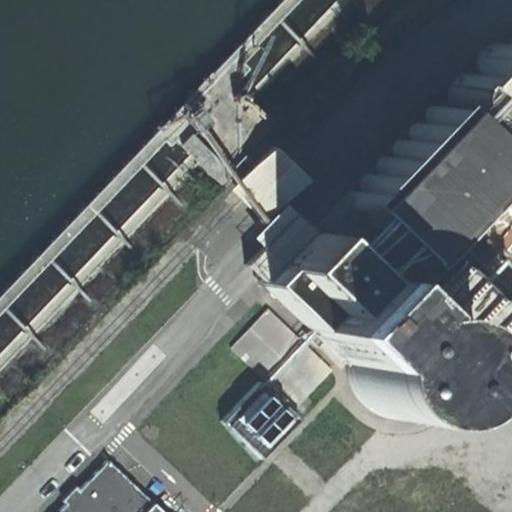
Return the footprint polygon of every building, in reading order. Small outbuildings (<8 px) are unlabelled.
[(487,86),(502,87),(511,80),(511,53),(508,50),(499,46),(488,47),(478,56),(475,69),(478,78),(487,86)] [(458,117),(472,118),(483,111),(488,101),(485,88),(479,80),(470,77),(459,78),(448,87),(446,100),(449,109),(458,117)] [(339,203),(406,265),(501,166),(434,100),(339,203)] [(490,145),(504,146),(511,140),(511,111),(510,109),(501,105),(491,106),(480,115),(477,128),(480,137),(490,145)] [(217,183),(227,173),(184,131),(175,141),(217,183)] [(262,218),(299,179),(265,147),(223,191),(241,208),(245,203),(262,218)] [(511,265),(511,183),(471,226),(511,265)] [(240,265),(340,364),(344,380),(349,395),(361,409),(377,419),(401,421),(422,414),(440,400),(451,380),(511,312),(511,299),(452,247),(392,308),(290,214),(240,265)] [(257,459),(294,421),(254,384),(218,423),(257,459)] [(157,511),(106,462),(57,511),(157,511)]
